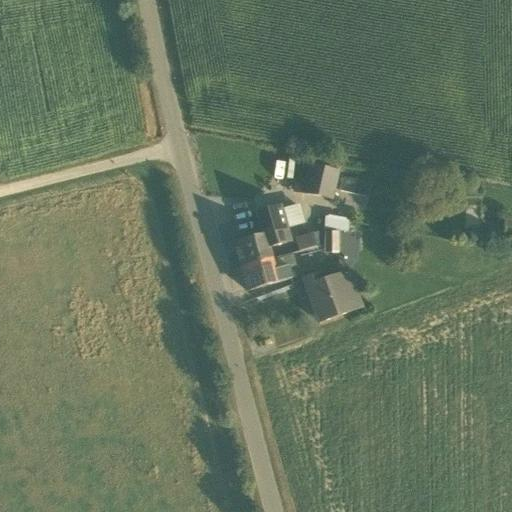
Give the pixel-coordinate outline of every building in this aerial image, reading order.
[(306,194),(330,199),(337,172),(311,167),(307,183),(298,181),(295,193),(305,195),(306,194)] [(484,205),(485,218),(495,217),(494,204),(484,205)] [(297,207),(280,211),(285,230),(302,225),(297,207)] [(289,243),(285,230),(280,211),(279,209),(258,215),(264,237),(265,237),(268,249),(289,243)] [(324,230),(348,232),(348,222),(333,220),(325,218),(324,230)] [(324,253),(338,253),(338,233),(323,233),(324,253)] [(359,233),(338,233),(338,253),(359,253),(359,233)] [(295,240),(298,253),(314,249),(311,236),(295,240)] [(271,260),(268,249),(265,237),(264,237),(234,245),(241,269),(271,260)] [(292,255),(271,260),(275,272),(287,268),(295,266),(292,255)] [(275,272),(271,260),(241,269),(247,292),(291,280),(287,268),(275,272)] [(306,288),(320,323),(352,310),(342,283),(346,281),(343,274),(318,284),(308,287),(306,288)] [(306,282),(308,287),(318,284),(316,278),(306,282)]
